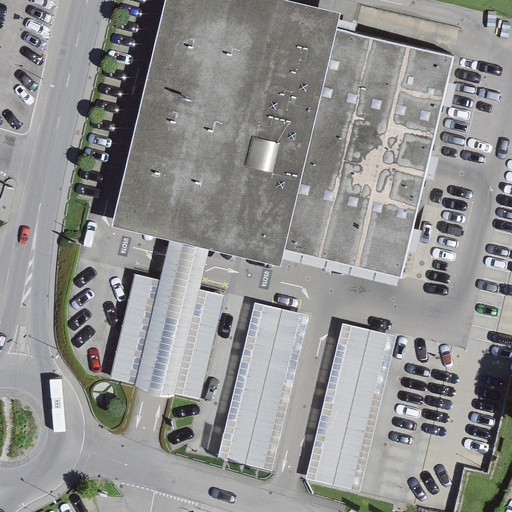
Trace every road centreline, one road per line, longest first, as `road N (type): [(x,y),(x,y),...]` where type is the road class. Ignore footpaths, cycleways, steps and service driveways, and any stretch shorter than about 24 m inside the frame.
road 1 (unknown): [(511,86),(457,307),(445,314),(321,288)]
road 2 (unknown): [(183,261),(134,248),(100,223),(159,0)]
road 3 (secondary): [(25,273),(88,0)]
road 4 (unknown): [(321,288),(274,511)]
road 5 (unknown): [(130,468),(183,261)]
road 6 (unclassified): [(266,511),(64,448)]
road 7 (unknown): [(369,0),(479,27),(511,50)]
road 8 (unknown): [(321,288),(183,261)]
